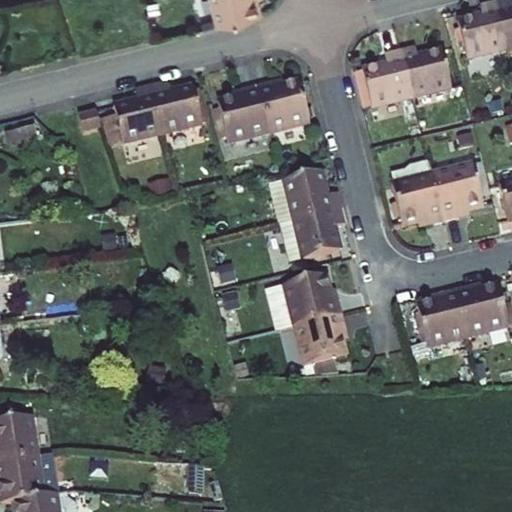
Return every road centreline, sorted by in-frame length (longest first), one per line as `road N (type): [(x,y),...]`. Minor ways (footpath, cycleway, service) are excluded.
road 1 (residential): [(316,21),(383,286),(511,255)]
road 2 (residential): [(0,98),(316,21)]
